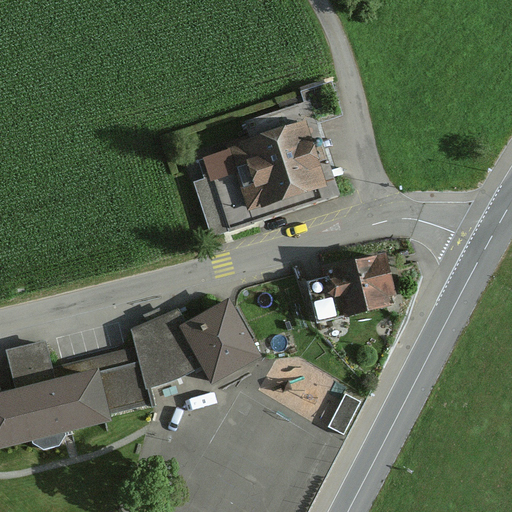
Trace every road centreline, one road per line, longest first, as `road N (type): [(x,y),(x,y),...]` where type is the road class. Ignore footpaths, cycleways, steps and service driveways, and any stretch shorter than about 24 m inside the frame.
road 1 (unclassified): [(485,246),(431,223),(382,221),(0,322)]
road 2 (tertiary): [(348,511),(485,246)]
